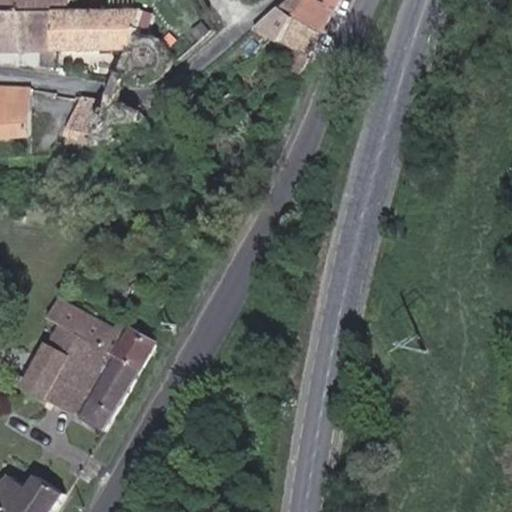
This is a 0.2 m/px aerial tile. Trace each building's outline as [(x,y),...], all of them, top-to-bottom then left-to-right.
[(0,0),(0,53),(32,53),(31,0),(0,0)] [(86,11),(86,0),(31,0),(32,53),(70,51),(69,11),(86,11)] [(311,0),(276,30),(295,41),(305,47),(330,0),(311,0)] [(330,0),(305,47),(326,57),(356,0),(330,0)] [(143,50),(148,36),(157,9),(86,11),(69,11),(70,51),(143,50)] [(161,77),(176,66),(177,58),(177,51),(175,47),(174,43),(168,38),(160,36),(148,36),(143,50),(133,77),(155,79),(161,77)] [(0,90),(0,143),(54,143),(54,89),(0,90)] [(96,135),(129,132),(136,102),(105,97),(96,135)] [(136,137),(142,144),(151,146),(156,148),(165,146),(172,142),(175,138),(176,130),(176,125),(175,120),(172,114),(161,106),(136,102),(129,132),(127,138),(136,137)] [(62,307),(55,320),(65,326),(116,358),(92,399),(117,414),(128,393),(157,344),(121,323),(113,337),(62,307)] [(116,358),(65,326),(30,387),(106,433),(117,414),(92,399),(116,358)] [(55,511),(66,495),(41,479),(32,492),(5,474),(0,481),(0,511),(55,511)]
